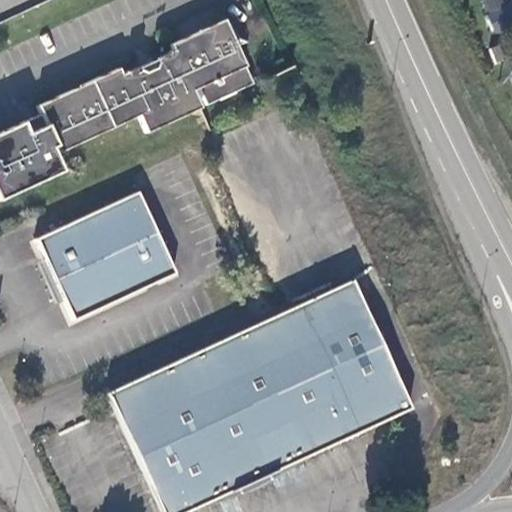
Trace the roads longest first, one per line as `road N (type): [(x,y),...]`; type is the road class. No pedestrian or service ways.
road 1 (secondary): [(488,217),(388,0)]
road 2 (unclassified): [(488,217),(490,274),(511,333)]
